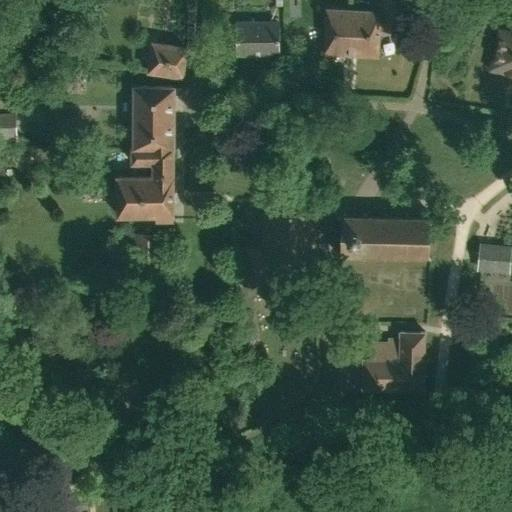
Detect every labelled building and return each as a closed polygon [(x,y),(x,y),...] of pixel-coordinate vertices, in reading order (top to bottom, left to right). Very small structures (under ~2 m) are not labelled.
[(357,49),(357,55),(378,56),(380,30),(407,31),(408,0),(380,0),(380,12),(350,10),(350,26),(364,27),(363,37),(355,36),(354,49),(357,49)] [(350,26),(350,10),(326,9),(323,53),(357,55),(357,49),(354,49),(355,36),(363,37),(364,27),(350,26)] [(237,54),(278,54),(278,22),(237,22),(237,54)] [(511,33),(500,31),(496,51),(492,68),(507,71),(506,73),(511,73),(511,33)] [(181,76),(186,48),(153,43),(149,71),(181,76)] [(153,173),(174,173),(174,86),(134,86),(133,150),(133,162),(153,162),(153,173)] [(0,140),(18,140),(17,113),(0,114),(0,140)] [(173,219),(174,173),(153,173),(153,177),(117,177),(117,215),(155,215),(155,219),(173,219)] [(262,247),(244,247),(244,282),(273,282),(273,258),(317,258),(317,212),(262,213),(262,247)] [(429,220),(433,216),(431,214),(427,217),(408,217),(408,214),(405,214),(405,217),(387,217),(387,214),(384,214),(384,217),(367,217),(367,213),(363,213),(363,216),(346,216),(346,213),(342,213),(342,216),(337,216),(337,219),(341,219),(340,249),(337,249),(337,253),(342,253),(342,257),(344,257),(344,253),(362,253),(362,257),(365,257),(365,253),(383,253),(383,257),(385,257),(386,253),(403,254),(403,258),(406,258),(406,254),(426,254),(430,258),(432,257),(428,253),(429,220)] [(161,234),(131,234),(131,266),(161,266),(161,234)] [(509,270),(511,248),(481,246),(479,268),(509,270)] [(423,390),(425,332),(400,331),(400,342),(368,342),(368,358),(363,358),(362,388),(423,390)]
